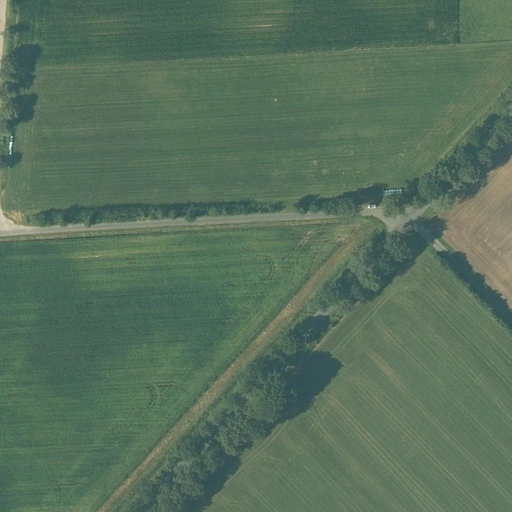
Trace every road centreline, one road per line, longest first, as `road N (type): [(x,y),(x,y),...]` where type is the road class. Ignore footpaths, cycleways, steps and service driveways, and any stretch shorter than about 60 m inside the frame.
road 1 (unclassified): [(0,233),(374,208),(409,219)]
road 2 (unclassified): [(138,511),(409,219)]
road 3 (unclassified): [(409,219),(511,109)]
road 4 (unclassified): [(511,322),(409,219)]
